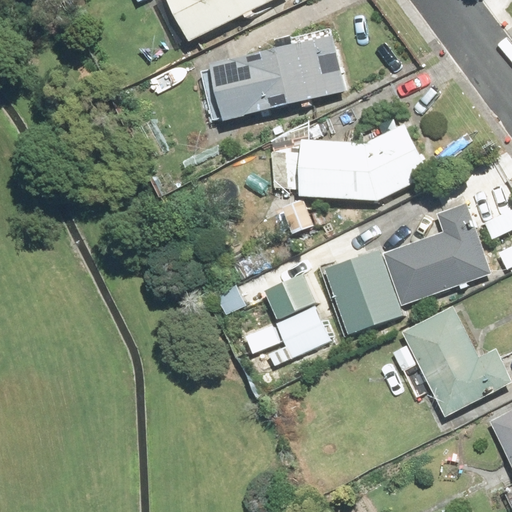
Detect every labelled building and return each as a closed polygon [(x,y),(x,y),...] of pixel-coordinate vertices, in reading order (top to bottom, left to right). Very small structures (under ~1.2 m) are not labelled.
[(185,0),(204,39),(286,0),(185,0)] [(342,31),(228,61),(244,122),(358,92),(342,31)] [(314,138),(312,195),(398,198),(445,166),(412,120),(381,141),(314,138)] [(306,199),(286,206),(298,238),(318,231),(306,199)] [(503,274),(479,199),(445,210),(452,231),(336,269),(350,311),(375,303),(379,314),(503,274)] [(511,210),(487,221),(495,241),(511,234),(511,210)] [(511,248),(502,253),(511,273),(511,272),(511,248)] [(316,276),(272,295),(299,360),(343,341),(316,276)] [(465,301),(413,326),(456,415),(511,388),(511,351),(509,345),(490,354),(465,301)] [(511,408),(500,414),(511,439),(511,408)]
